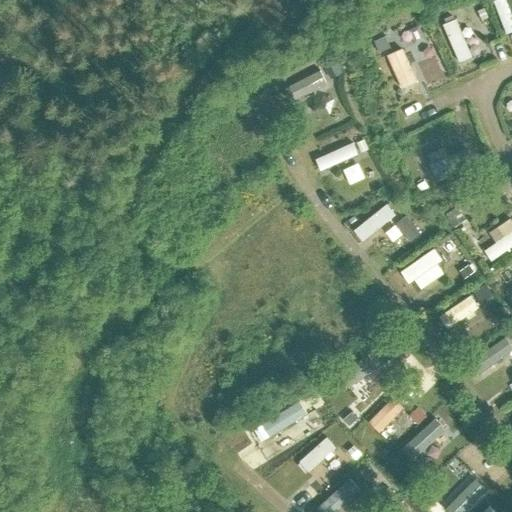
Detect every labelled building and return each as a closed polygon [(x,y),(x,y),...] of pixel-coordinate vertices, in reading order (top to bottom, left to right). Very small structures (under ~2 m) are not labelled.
[(511,0),(499,0),(511,31),(511,0)] [(489,18),(484,8),(478,11),(482,20),(489,18)] [(467,61),(480,55),(464,17),(451,23),(467,61)] [(424,29),(412,32),(415,45),(427,41),(424,29)] [(390,39),(381,42),(385,51),(393,48),(390,39)] [(335,65),(328,69),(332,78),(340,74),(335,65)] [(405,75),(408,87),(426,82),(423,71),(405,75)] [(438,136),(426,141),(432,153),(444,148),(438,136)] [(368,150),(364,140),(357,143),(361,153),(368,150)] [(365,162),(351,169),(356,182),(370,176),(365,162)] [(361,240),(405,216),(397,201),(353,225),(361,240)] [(451,221),(456,228),(466,220),(461,213),(451,221)] [(511,217),(489,233),(495,243),(486,250),(493,261),(511,247),(511,217)] [(485,238),(487,227),(471,224),(469,236),(485,238)] [(448,259),(463,250),(455,236),(405,266),(420,291),(455,271),(448,259)] [(460,271),(465,278),(474,271),(469,264),(460,271)] [(474,292),(439,315),(447,327),(482,304),(474,292)] [(492,348),(500,360),(511,350),(511,339),(509,336),(492,348)] [(439,419),(455,428),(460,416),(444,408),(439,419)]
